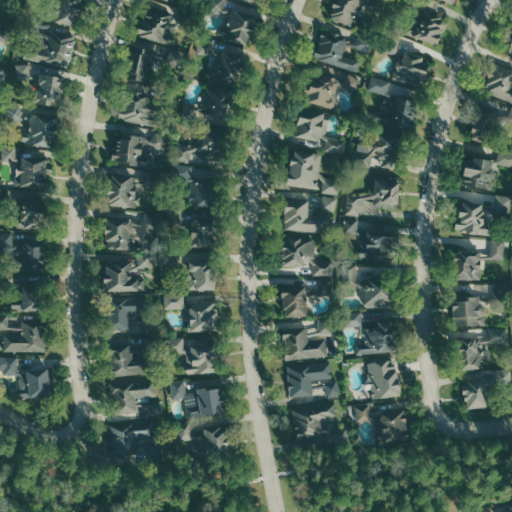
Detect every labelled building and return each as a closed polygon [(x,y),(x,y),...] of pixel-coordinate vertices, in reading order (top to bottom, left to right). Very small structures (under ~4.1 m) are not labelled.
[(75,26),(82,0),(57,0),(52,20),(75,26)] [(211,0),(211,11),(224,12),(224,0),(211,0)] [(356,25),(362,0),(335,0),(331,19),(356,25)] [(170,44),(178,13),(146,5),(138,35),(170,44)] [(254,16),(233,11),(226,39),(248,44),(254,16)] [(446,17),(423,11),(416,37),(439,44),(446,17)] [(502,49),(511,51),(511,24),(509,24),(502,49)] [(344,56),(349,35),(323,29),(316,60),(359,70),(361,59),(344,56)] [(29,61),(72,65),(75,33),(53,31),(52,37),(42,36),(41,45),(30,44),(29,61)] [(355,47),(371,52),(375,40),(359,35),(355,47)] [(398,54),(401,37),(389,35),(387,52),(398,54)] [(213,54),(213,39),(199,39),(198,54),(213,54)] [(148,82),(156,52),(134,46),(126,76),(148,82)] [(167,66),(184,68),(185,50),(169,48),(167,66)] [(245,59),(222,50),(198,110),(222,119),(245,59)] [(394,78),(423,84),(429,58),(405,53),(402,66),(396,65),(394,78)] [(511,101),(511,68),(495,63),(485,92),(511,101)] [(16,64),(17,81),(31,81),(31,64),(16,64)] [(304,100),(335,108),(339,94),(343,95),(345,87),(358,90),(362,78),(349,74),(347,81),(311,72),(304,100)] [(35,103),(60,106),(64,76),(39,73),(35,103)] [(388,95),(392,81),(373,75),(369,89),(388,95)] [(123,121),(153,123),(154,92),(125,91),(123,121)] [(416,101),(395,96),(391,110),(378,107),(375,121),(409,129),(416,101)] [(7,113),(18,120),(25,110),(14,103),(7,113)] [(471,138),(491,143),(499,112),(479,106),(471,138)] [(330,114),(299,110),(296,136),(327,140),(330,114)] [(29,132),(25,131),(24,143),(52,146),(55,117),(30,115),(29,132)] [(178,160),(202,162),(202,154),(220,156),(222,130),(193,128),(192,139),(180,138),(178,160)] [(392,171),(401,134),(378,128),(374,143),(359,140),(354,162),(392,171)] [(117,132),(114,161),(144,164),(145,151),(167,153),(169,137),(117,132)] [(346,138),(328,137),(327,152),(345,153),(346,138)] [(2,161),(17,161),(18,147),(3,146),(2,161)] [(46,187),(47,173),(52,173),(52,158),(42,157),(42,149),(18,148),(16,186),(46,187)] [(324,153),(291,150),(289,187),(340,191),(340,179),(322,177),(324,153)] [(493,161),(467,156),(462,184),(494,189),(498,171),(492,170),(493,161)] [(214,180),(194,181),(194,164),(177,165),(178,182),(191,182),(191,205),(215,205),(214,180)] [(136,196),(136,175),(109,175),(110,206),(141,205),(141,196),(136,196)] [(348,192),(347,214),(361,215),(361,209),(365,209),(365,206),(399,208),(401,179),(375,178),(374,193),(348,192)] [(496,205),(511,205),(511,194),(497,194),(496,205)] [(338,198),(324,195),(322,210),(336,212),(338,198)] [(44,201),(22,199),(20,228),(42,229),(44,201)] [(310,199),(286,199),(285,230),(327,232),(327,215),(310,215),(310,199)] [(133,219),(107,217),(106,248),(131,249),(133,219)] [(212,219),(192,218),(191,246),(211,247),(212,219)] [(345,233),(360,233),(360,219),(345,219),(345,233)] [(142,235),(153,237),(154,222),(144,220),(142,235)] [(391,230),(367,230),(366,246),(360,245),(360,257),(390,258),(391,230)] [(14,232),(0,232),(0,239),(0,244),(14,244),(14,232)] [(333,275),(333,259),(316,259),(315,237),(282,238),(283,264),(314,264),(315,275),(333,275)] [(506,259),(507,240),(493,239),(492,258),(506,259)] [(43,240),(24,240),(24,271),(43,271),(43,240)] [(454,250),(453,279),(481,279),(482,251),(454,250)] [(139,267),(153,268),(153,255),(139,254),(139,267)] [(146,290),(146,277),(131,278),(130,263),(104,263),(105,291),(146,290)] [(391,307),(390,280),(358,281),(358,265),(344,265),(344,285),(363,284),(364,308),(391,307)] [(23,285),(23,311),(41,310),(40,284),(23,285)] [(308,315),(306,285),(282,286),(284,317),(308,315)] [(186,308),(186,293),(166,293),(166,309),(186,308)] [(109,330),(132,328),(131,315),(144,314),(142,295),(106,298),(109,330)] [(486,303),(480,303),(480,297),(453,299),(454,325),(486,324),(486,303)] [(218,301),(189,302),(191,331),(219,330),(218,301)] [(363,312),(345,312),(345,327),(363,326),(363,312)] [(46,350),(45,319),(23,320),(23,327),(11,328),(10,315),(0,315),(0,329),(5,329),(5,352),(46,350)] [(334,333),(333,321),(320,322),(321,334),(334,333)] [(357,354),(396,352),(394,321),(363,322),(364,343),(357,344),(357,354)] [(327,339),(309,341),(307,326),(284,328),(286,360),(328,356),(327,339)] [(510,343),(510,327),(491,327),(491,344),(510,343)] [(214,372),(212,341),(186,343),(185,337),(169,338),(170,353),(186,352),(188,374),(214,372)] [(459,340),(460,370),(485,368),(485,358),(491,358),(490,338),(459,340)] [(134,343),(110,344),(111,375),(146,374),(145,354),(134,354),(134,343)] [(19,356),(0,356),(0,373),(20,373),(21,398),(50,397),(49,369),(19,370),(19,356)] [(374,399),(402,395),(397,358),(368,362),(374,399)] [(314,395),(313,380),(333,379),(332,362),(289,364),(290,396),(314,395)] [(511,383),(511,368),(497,369),(498,384),(511,383)] [(159,396),(157,377),(112,382),(115,414),(140,412),(138,398),(159,396)] [(172,381),(174,399),(186,398),(188,416),(225,412),(222,386),(196,389),(197,392),(187,393),(186,379),(172,381)] [(343,394),(339,379),(325,382),(329,397),(343,394)] [(485,381),(464,382),(465,408),(486,408),(485,381)] [(339,418),(337,401),(293,406),(298,445),(350,439),(348,428),(323,431),(322,420),(339,418)] [(357,421),(374,419),(372,403),(356,405),(357,421)] [(407,441),(407,411),(381,411),(382,441),(407,441)] [(111,421),(111,449),(155,448),(154,420),(111,421)] [(195,440),(192,423),(179,424),(181,441),(195,440)] [(511,511),(511,498),(509,499),(510,505),(502,507),(502,511),(511,511)]
